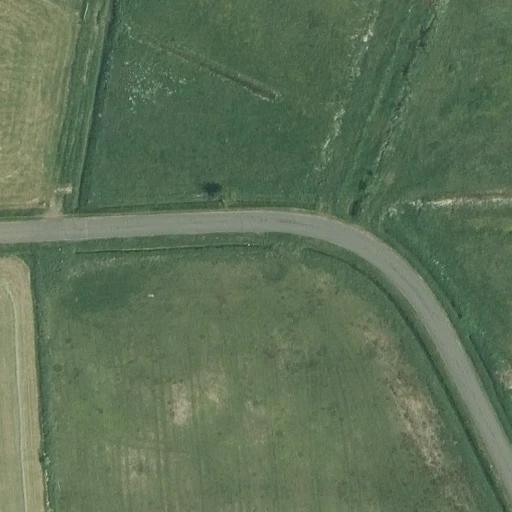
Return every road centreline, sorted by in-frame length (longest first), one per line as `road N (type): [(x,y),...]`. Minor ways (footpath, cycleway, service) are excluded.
road 1 (unclassified): [(511,475),(448,345),(410,288),(375,255),(321,232),(241,224),(0,236)]
road 2 (track): [(56,233),(98,0)]
